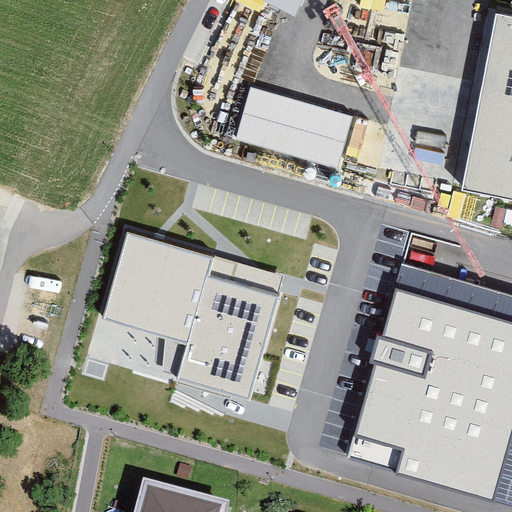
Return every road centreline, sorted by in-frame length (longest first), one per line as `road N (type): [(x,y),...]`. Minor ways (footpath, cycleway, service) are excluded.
road 1 (track): [(98,204),(100,227),(51,409),(410,511)]
road 2 (residential): [(136,129),(205,167),(366,211)]
road 3 (residential): [(0,300),(19,248),(92,211),(136,129)]
road 4 (residential): [(136,129),(201,0)]
